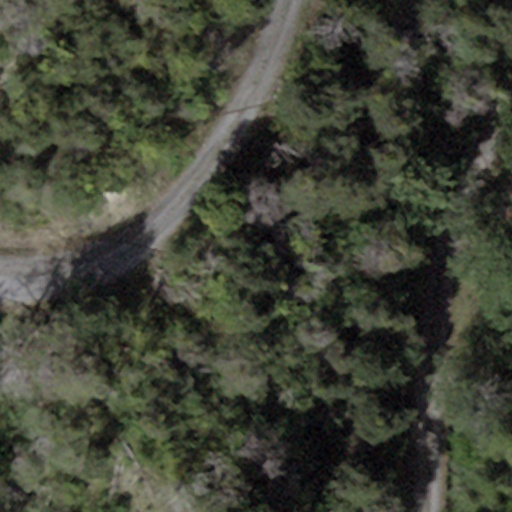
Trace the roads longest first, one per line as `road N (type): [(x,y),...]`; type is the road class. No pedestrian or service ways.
road 1 (track): [(282,0),(250,97),(169,215),(89,275),(0,273)]
road 2 (track): [(424,511),(454,222),(473,167),(511,100)]
